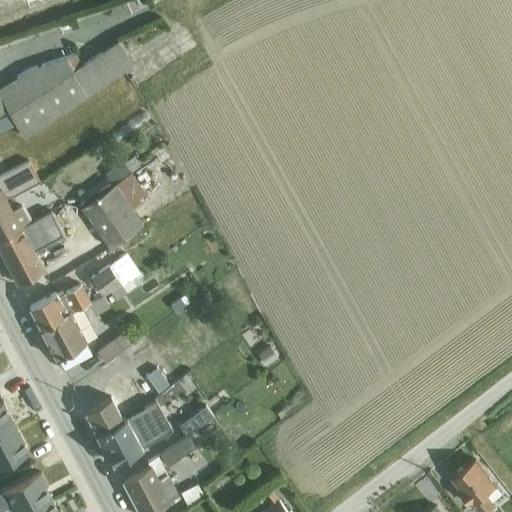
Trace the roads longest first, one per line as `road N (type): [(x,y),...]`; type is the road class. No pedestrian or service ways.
road 1 (tertiary): [(115,511),(0,293)]
road 2 (unclassified): [(344,511),(511,389)]
